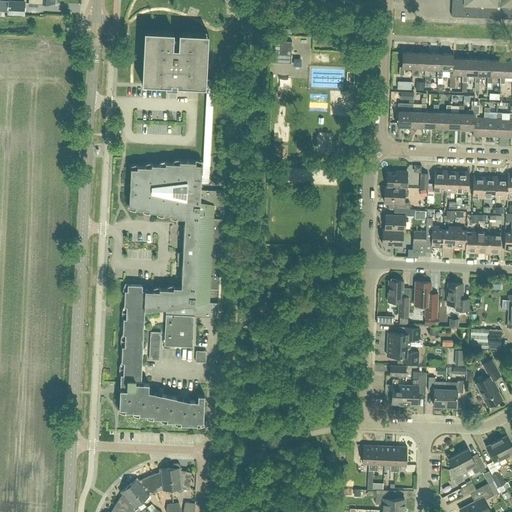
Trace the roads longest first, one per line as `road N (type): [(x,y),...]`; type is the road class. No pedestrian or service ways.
road 1 (tertiary): [(70,444),(97,0)]
road 2 (residential): [(426,427),(363,424),(370,263)]
road 3 (residential): [(199,511),(203,451),(70,444)]
road 4 (residential): [(379,149),(384,0)]
road 5 (residential): [(370,263),(511,271)]
road 6 (residential): [(511,154),(379,149)]
